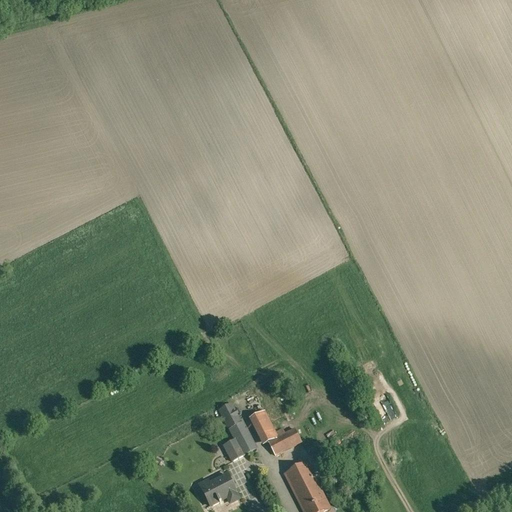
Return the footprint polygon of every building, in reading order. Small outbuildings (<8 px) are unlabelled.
[(367,365),(358,370),(362,379),(372,374),(367,365)] [(257,452),(233,406),(222,412),(235,437),(224,442),(235,464),(257,452)] [(280,454),(301,443),(294,430),(278,438),(267,416),(255,422),(268,446),(274,442),(280,454)] [(325,511),(329,510),(307,468),(282,480),(298,511),(325,511)] [(238,500),(224,472),(198,486),(208,506),(222,499),(226,506),(236,501),(238,500)]
